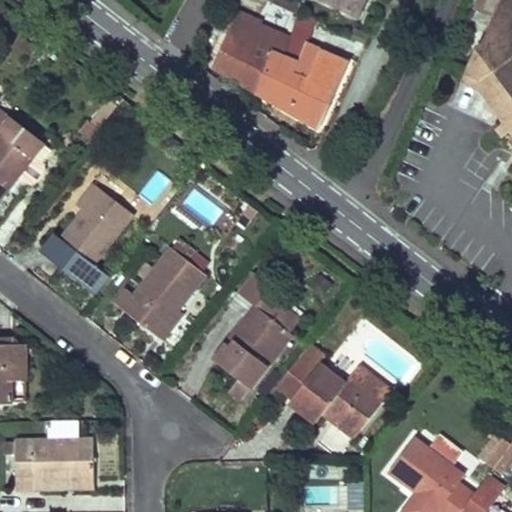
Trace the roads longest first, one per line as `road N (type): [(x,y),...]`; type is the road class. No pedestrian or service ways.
road 1 (primary): [(341,216),(63,0)]
road 2 (residential): [(439,0),(341,216)]
road 3 (primary): [(511,349),(341,216)]
road 4 (residential): [(147,389),(0,273)]
road 5 (residential): [(146,511),(147,389)]
